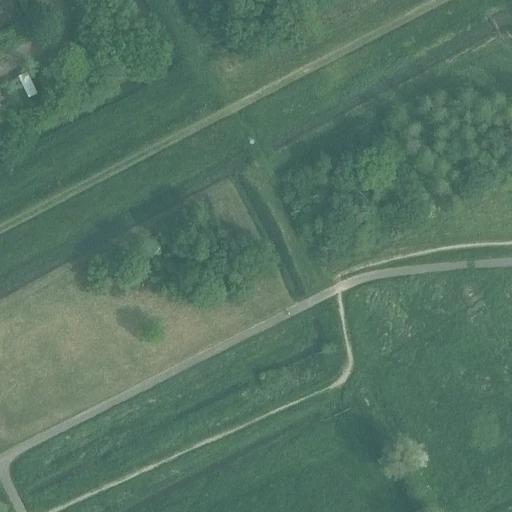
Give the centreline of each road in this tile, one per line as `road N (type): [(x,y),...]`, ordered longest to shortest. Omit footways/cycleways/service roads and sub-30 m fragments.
road 1 (unknown): [(48,511),(340,383),(350,365),(335,275),(454,247),(511,245)]
road 2 (track): [(441,0),(0,230)]
